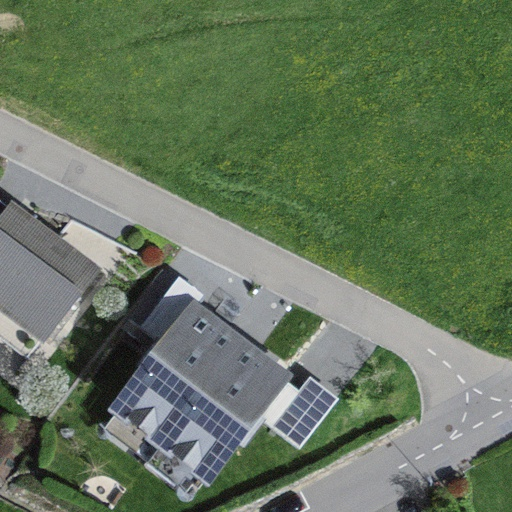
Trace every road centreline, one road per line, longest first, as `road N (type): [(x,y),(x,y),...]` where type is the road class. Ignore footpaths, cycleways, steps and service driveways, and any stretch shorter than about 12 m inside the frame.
road 1 (residential): [(485,417),(452,358),(0,129)]
road 2 (residential): [(312,511),(485,417)]
